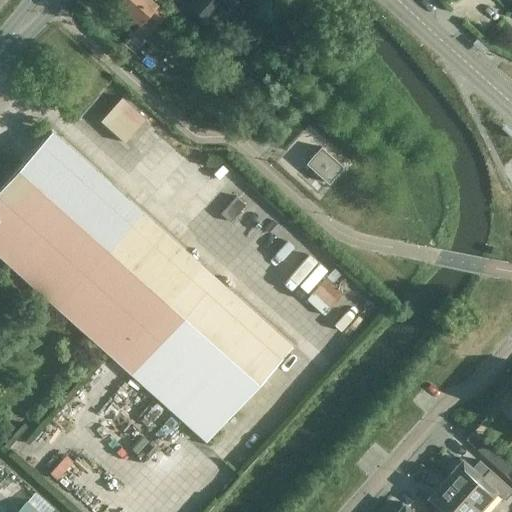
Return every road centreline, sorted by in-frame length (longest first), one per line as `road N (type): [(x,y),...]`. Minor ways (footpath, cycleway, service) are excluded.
road 1 (residential): [(349,511),(451,398),(511,346)]
road 2 (tertiary): [(511,104),(397,0)]
